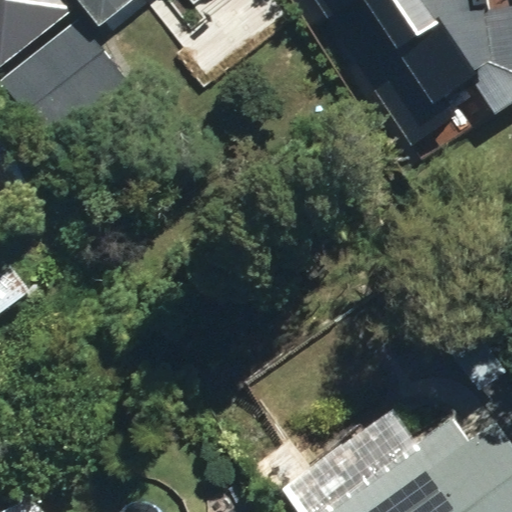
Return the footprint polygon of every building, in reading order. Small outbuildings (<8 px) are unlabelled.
[(0,0),(0,76),(69,23),(50,0),(0,0)] [(56,0),(92,46),(149,0),(56,0)] [(0,86),(0,100),(45,161),(127,97),(73,28),(0,86)] [(0,323),(12,314),(0,298),(0,323)] [(279,511),(511,511),(511,470),(489,439),(463,458),(448,438),(360,504),(334,471),(279,511)]
